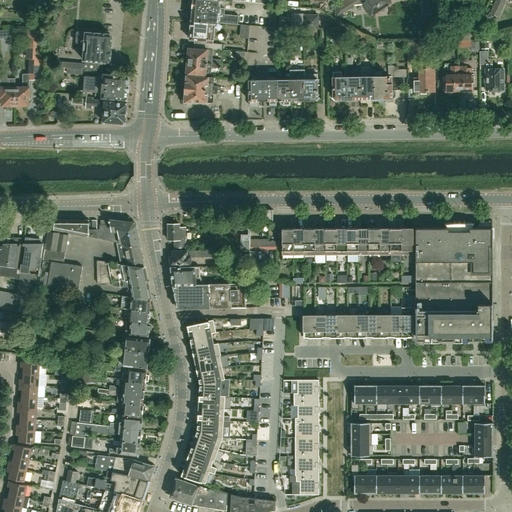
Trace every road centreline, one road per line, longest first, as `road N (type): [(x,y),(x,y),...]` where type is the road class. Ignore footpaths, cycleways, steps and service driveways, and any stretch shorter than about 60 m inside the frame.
road 1 (unclassified): [(511,132),(150,136)]
road 2 (unclassified): [(148,202),(181,390),(177,432),(151,511)]
road 3 (residential): [(52,511),(72,360),(15,356)]
road 4 (residential): [(300,511),(504,498)]
road 5 (residential): [(280,201),(281,215),(424,215)]
road 6 (residential): [(505,371),(506,215)]
road 7 (secondary): [(150,136),(0,138)]
road 8 (tertiary): [(0,207),(148,202)]
road 9 (secondary): [(280,201),(425,199)]
road 10 (secondary): [(150,136),(157,0)]
road 11 (secondary): [(148,202),(280,201)]
road 12 (residential): [(504,498),(505,371)]
